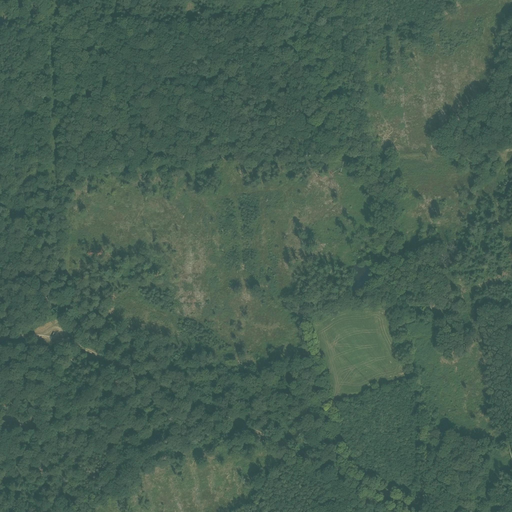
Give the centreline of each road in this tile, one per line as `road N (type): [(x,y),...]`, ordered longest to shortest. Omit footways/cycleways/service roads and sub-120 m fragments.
road 1 (track): [(0,169),(511,148)]
road 2 (track): [(434,511),(73,340),(0,338)]
road 3 (track): [(69,511),(58,337)]
road 4 (track): [(57,165),(58,337)]
road 5 (track): [(364,0),(376,153)]
